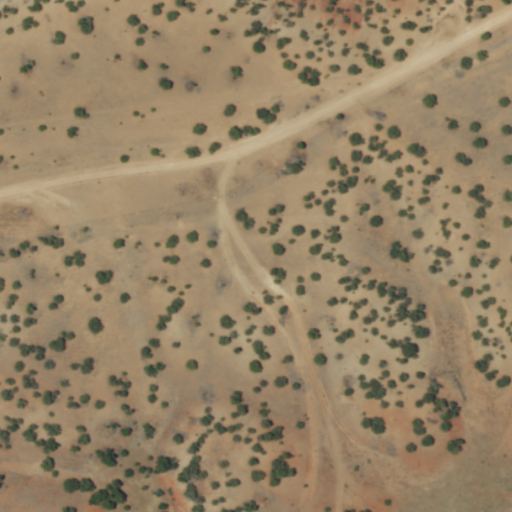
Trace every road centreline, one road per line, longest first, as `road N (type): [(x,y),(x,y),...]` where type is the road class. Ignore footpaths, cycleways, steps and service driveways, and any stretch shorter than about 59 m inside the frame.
road 1 (residential): [(469,0),(353,75),(207,149),(0,179)]
road 2 (residential): [(207,149),(228,211),(264,253),(274,305),(306,336),(295,451),(324,511)]
